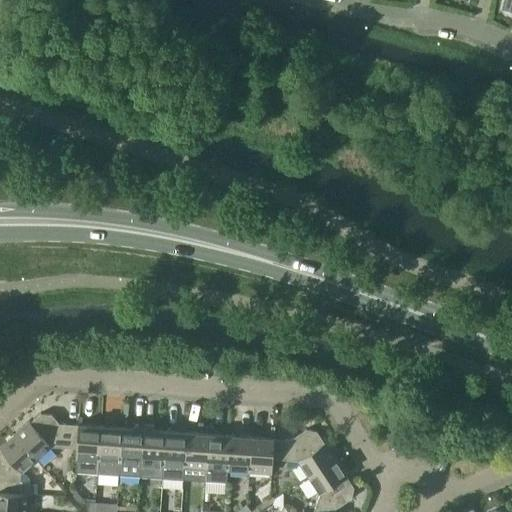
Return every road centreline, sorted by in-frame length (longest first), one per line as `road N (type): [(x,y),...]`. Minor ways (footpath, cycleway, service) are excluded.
road 1 (secondary): [(511,345),(208,241),(0,227)]
road 2 (residential): [(393,471),(373,459),(329,404),(42,373),(0,407)]
road 3 (residential): [(511,44),(458,25),(316,0)]
